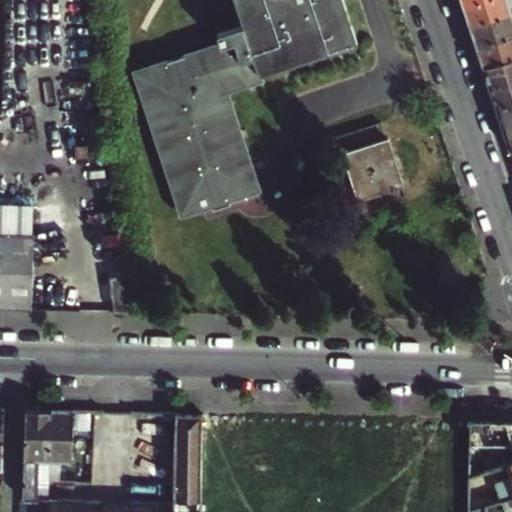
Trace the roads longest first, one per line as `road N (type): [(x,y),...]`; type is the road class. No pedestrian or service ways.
road 1 (secondary): [(0,355),(511,372)]
road 2 (residential): [(511,252),(424,0)]
road 3 (unknown): [(0,160),(36,162),(54,189),(60,357)]
